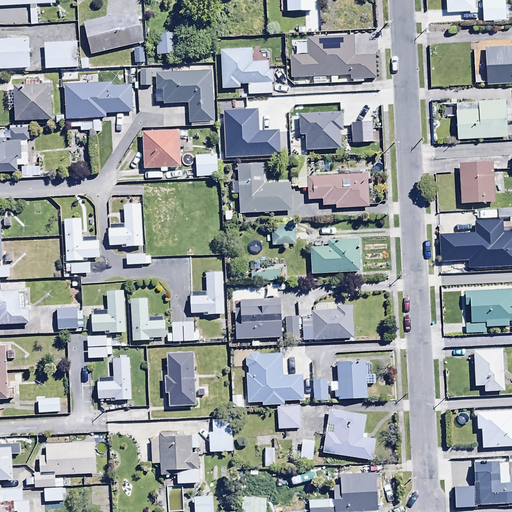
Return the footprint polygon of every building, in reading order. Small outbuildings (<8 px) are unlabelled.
[(445,0),(446,13),(475,11),(474,0),(445,0)] [(505,0),(481,0),(483,22),(506,21),(505,0)] [(83,25),(91,56),(142,43),(134,12),(83,25)] [(0,60),(30,59),(29,28),(0,28),(0,60)] [(44,59),(78,58),(77,33),(43,34),(44,59)] [(177,34),(155,35),(156,56),(178,55),(177,34)] [(290,57),(291,79),(351,76),(351,82),(375,81),(374,56),(376,56),(375,35),(354,36),(354,39),(341,39),(341,35),(332,35),(332,38),(326,38),(326,35),(310,35),(310,39),(305,39),(306,45),(296,45),(296,57),(290,57)] [(511,46),(483,48),(484,66),(485,82),(485,86),(511,84),(511,46)] [(145,64),(145,50),(134,50),(135,64),(145,64)] [(239,86),(248,86),(248,96),(272,96),(272,72),(268,72),(268,63),(252,63),(252,50),(221,51),(222,90),(239,89),(239,86)] [(485,82),(484,66),(474,66),(475,83),(485,82)] [(151,87),(151,72),(139,72),(140,87),(151,87)] [(61,83),(64,83),(65,122),(105,120),(105,116),(133,114),(132,87),(111,88),(111,84),(97,84),(97,73),(61,75),(61,83)] [(211,73),(156,75),(157,104),(162,104),(163,106),(187,105),(188,123),(213,122),(211,73)] [(13,87),(14,92),(8,92),(8,111),(14,111),(15,123),(53,121),(52,86),(39,86),(39,81),(25,82),(25,87),(13,87)] [(456,116),(457,140),(506,138),(505,123),(511,122),(511,97),(507,98),(508,102),(485,102),(485,98),(480,99),(480,101),(477,101),(478,111),(475,111),(474,104),(446,105),(447,116),(456,116)] [(258,108),(223,110),(226,158),(281,155),(280,129),(259,130),(258,108)] [(334,116),(299,116),(299,136),(305,136),(305,151),(340,151),(340,142),(338,142),(338,135),(340,135),(340,133),(343,133),(343,118),(334,118),(334,116)] [(10,130),(10,141),(28,141),(28,131),(10,130)] [(179,132),(142,133),(143,171),(180,169),(179,132)] [(6,141),(0,140),(0,173),(17,173),(17,167),(27,167),(26,142),(6,143),(6,141)] [(217,176),(217,154),(196,155),(196,176),(217,176)] [(509,158),(493,158),(493,166),(509,166),(509,158)] [(297,190),(307,189),(308,202),(323,202),(323,207),(335,207),(336,210),(367,208),(366,181),(369,181),(369,173),(347,174),(347,167),(339,168),(340,177),(307,178),(306,163),(296,164),(297,190)] [(263,164),(238,166),(239,183),(232,184),(233,194),(237,193),(239,216),(292,211),(289,183),(265,185),(263,164)] [(494,204),(492,164),(459,165),(460,205),(494,204)] [(39,168),(21,169),(21,178),(39,177),(39,168)] [(181,249),(180,196),(153,196),(153,202),(152,202),(153,250),(181,249)] [(141,204),(124,205),(125,227),(108,228),(109,246),(143,244),(141,204)] [(511,209),(497,210),(497,219),(511,219),(511,209)] [(81,220),(64,221),(65,264),(82,263),(82,259),(99,259),(98,242),(96,242),(96,238),(81,239),(81,220)] [(468,263),(469,270),(511,267),(511,234),(511,235),(511,225),(502,225),(502,222),(474,223),(474,236),(438,238),(439,264),(468,263)] [(294,232),(288,232),(288,228),(279,228),(279,232),(271,232),(272,247),(295,246),(294,232)] [(310,248),(310,275),(361,274),(360,241),(329,242),(329,248),(310,248)] [(65,265),(65,274),(71,274),(71,276),(90,275),(90,264),(65,265)] [(9,268),(0,268),(0,279),(10,279),(9,268)] [(251,274),(251,284),(280,283),(280,271),(264,271),(264,274),(251,274)] [(224,316),(223,272),(207,273),(208,293),(192,294),(192,313),(208,312),(208,316),(224,316)] [(511,274),(501,275),(501,288),(511,287),(511,274)] [(124,325),(124,282),(106,282),(106,304),(91,304),(91,322),(107,322),(107,325),(124,325)] [(147,287),(130,287),(131,333),(148,332),(148,328),(166,328),(165,311),(147,312),(147,287)] [(20,292),(0,292),(0,326),(30,326),(30,311),(21,311),(20,292)] [(511,292),(465,294),(466,308),(470,308),(470,325),(486,324),(486,328),(509,328),(509,324),(511,323),(511,292)] [(78,320),(76,299),(54,301),(55,322),(78,320)] [(280,300),(240,302),(241,311),(234,311),(236,340),(251,339),(252,348),(259,348),(259,339),(282,338),(280,300)] [(301,320),(303,341),(353,339),(351,306),(336,307),(337,312),(311,313),(312,320),(301,320)] [(298,317),(284,318),(285,342),(299,341),(298,317)] [(168,337),(168,343),(198,342),(197,334),(193,334),(192,323),(171,324),(171,337),(168,337)] [(105,327),(86,327),(87,350),(106,350),(105,327)] [(7,334),(0,334),(0,392),(9,392),(7,334)] [(130,392),(129,349),(112,350),(112,372),(97,372),(97,390),(113,389),(113,392),(130,392)] [(502,351),(473,352),(474,388),(484,388),(484,394),(504,393),(502,351)] [(196,407),(194,369),(197,369),(196,354),(167,355),(168,379),(165,379),(166,394),(168,394),(169,408),(196,407)] [(302,375),(282,376),(281,354),(251,355),(245,361),(245,368),(248,368),(248,375),(246,375),(247,404),(261,403),(261,406),(284,405),(284,402),(303,402),(302,375)] [(365,363),(336,364),(337,384),(331,384),(331,394),(334,394),(334,402),(367,400),(366,387),(375,387),(375,376),(366,376),(365,363)] [(328,381),(313,382),(313,403),(328,402),(328,381)] [(38,404),(59,403),(58,390),(38,391),(38,404)] [(299,407),(276,408),(277,431),(300,430),(299,407)] [(366,417),(329,411),(322,454),(372,462),(375,441),(362,439),(366,417)] [(482,431),(482,450),(511,448),(511,412),(477,414),(477,431),(482,431)] [(209,433),(209,453),(232,453),(232,434),(228,434),(228,422),(212,422),(213,433),(209,433)] [(159,441),(150,441),(151,465),(160,465),(160,476),(176,475),(177,486),(199,485),(198,455),(192,456),(192,450),(200,449),(199,437),(183,438),(182,433),(159,434),(159,441)] [(11,440),(0,440),(0,472),(12,472),(11,440)] [(315,442),(302,441),(300,466),(313,467),(315,442)] [(95,442),(46,444),(46,457),(40,457),(41,473),(34,473),(34,488),(56,487),(55,476),(97,474),(95,442)] [(511,468),(472,470),(474,508),(511,506),(511,468)] [(309,502),(309,511),(377,511),(378,511),(376,492),(382,492),(380,476),(376,476),(375,474),(339,476),(340,486),(332,487),(333,500),(309,502)] [(65,489),(44,490),(44,503),(65,502),(65,489)] [(0,511),(30,511),(30,502),(23,502),(22,491),(0,491),(0,511)] [(213,511),(213,498),(193,499),(193,511),(213,511)] [(265,511),(266,500),(242,499),(241,511),(265,511)]
